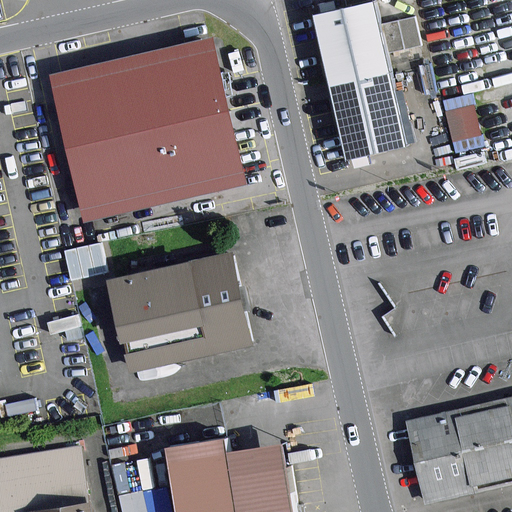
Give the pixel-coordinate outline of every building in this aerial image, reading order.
[(338,113),(347,156),(405,144),(374,2),(315,15),(325,63),(321,64),(323,73),(329,100),(332,114),(338,113)] [(57,74),(91,217),(249,180),(215,37),(182,45),(166,49),(57,74)] [(475,96),(449,102),(456,135),(482,130),(475,96)] [(67,246),(73,274),(110,266),(104,238),(67,246)] [(121,282),(139,365),(252,341),(234,258),(121,282)] [(511,482),(511,398),(412,421),(430,501),(511,482)] [(186,511),(241,511),(232,453),(230,438),(176,447),(186,511)] [(92,511),(82,442),(0,454),(0,511),(92,511)] [(296,511),(285,444),(232,453),(241,511),(296,511)] [(149,511),(145,490),(121,495),(124,511),(149,511)]
